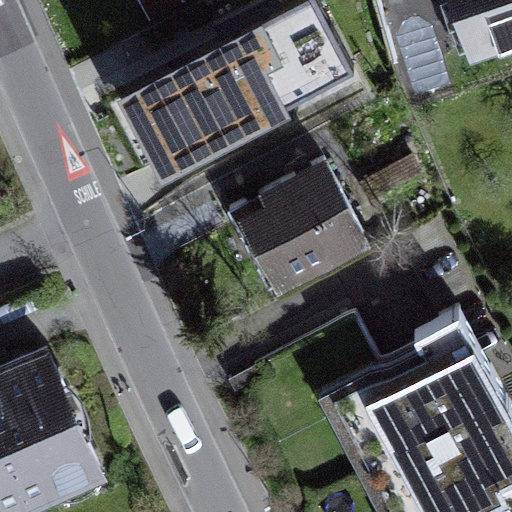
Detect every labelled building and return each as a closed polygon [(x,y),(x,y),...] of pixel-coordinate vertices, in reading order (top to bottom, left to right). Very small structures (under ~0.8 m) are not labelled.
[(380,0),(327,0),(346,75),(396,62),(380,0)] [(511,0),(464,0),(478,44),(511,32),(511,0)] [(330,84),(285,3),(119,94),(164,176),(330,84)] [(323,148),(229,199),(272,278),(366,227),(323,148)] [(511,404),(457,302),(418,323),(425,336),(319,393),(383,511),(478,511),(511,494),(511,404)] [(0,507),(95,464),(38,341),(0,359),(0,507)]
